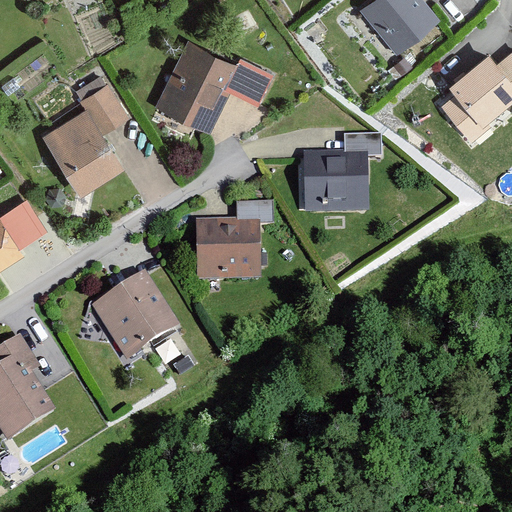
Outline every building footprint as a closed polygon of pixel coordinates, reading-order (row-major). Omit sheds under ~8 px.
[(415,0),(351,0),(383,46),(426,16),(415,0)] [(32,34),(0,53),(0,82),(45,55),(32,34)] [(230,59),(179,35),(150,96),(199,119),(218,81),(245,93),(258,66),(232,54),(230,59)] [(429,99),(454,130),(511,82),(511,53),(501,41),(429,99)] [(95,121),(116,108),(95,73),(74,86),(95,121)] [(39,122),(72,177),(110,154),(77,100),(39,122)] [(335,144),(365,144),(365,124),(334,124),(335,144)] [(292,152),(293,198),(353,196),(352,150),(292,152)] [(242,219),(186,220),(187,264),(242,263),(242,219)] [(0,265),(20,253),(0,220),(0,265)] [(131,267),(83,295),(114,345),(161,317),(131,267)] [(0,351),(0,352),(0,421),(38,399),(13,357),(21,352),(6,327),(0,330),(0,351)]
